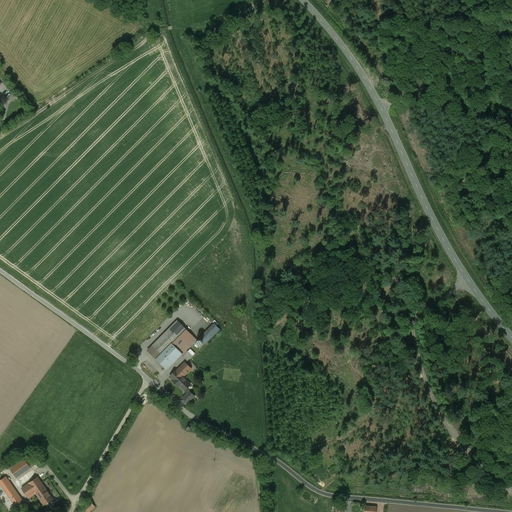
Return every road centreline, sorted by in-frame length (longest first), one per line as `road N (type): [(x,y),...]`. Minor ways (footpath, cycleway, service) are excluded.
road 1 (tertiary): [(301,0),(368,85),(443,240),(511,338)]
road 2 (unclassified): [(148,378),(187,413),(325,494),(495,511)]
road 3 (track): [(0,137),(152,31),(175,28)]
road 4 (unclassified): [(0,271),(148,378)]
road 5 (unclassified): [(148,378),(71,511)]
road 6 (track): [(511,120),(379,106)]
